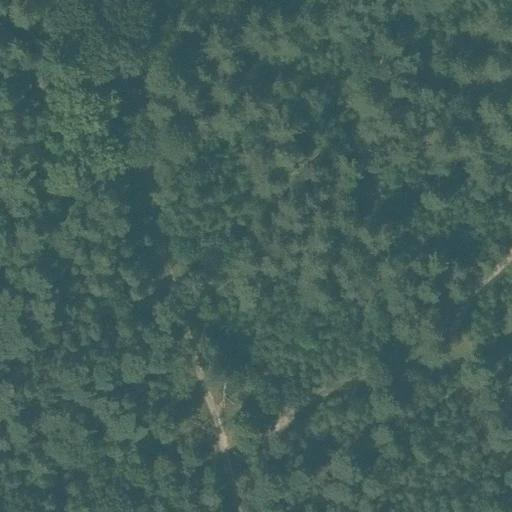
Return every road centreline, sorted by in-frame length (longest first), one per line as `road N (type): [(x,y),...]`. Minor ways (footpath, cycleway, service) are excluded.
road 1 (track): [(207,418),(85,0)]
road 2 (track): [(511,248),(477,275),(426,356),(207,418)]
